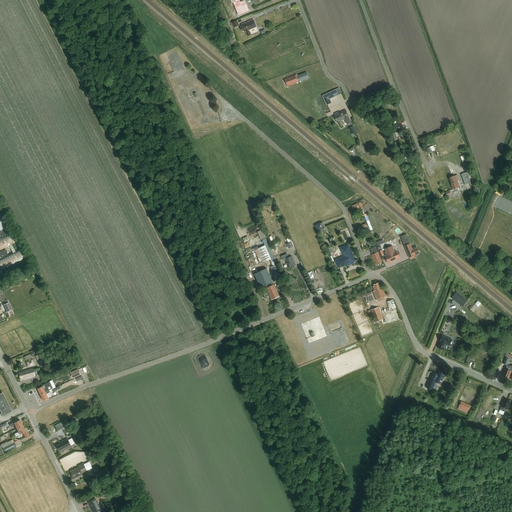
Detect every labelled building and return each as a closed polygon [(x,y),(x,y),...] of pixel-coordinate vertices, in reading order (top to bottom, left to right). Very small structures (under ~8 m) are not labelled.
[(239,15),(250,11),(245,0),(241,2),(235,4),(239,15)] [(249,30),(257,27),(254,20),(242,25),(242,26),(241,27),(243,31),(244,30),(245,32),(246,31),(247,33),(246,33),(247,36),(251,34),(250,31),(249,31),(249,30)] [(297,75),(300,82),(308,78),(306,72),(297,75)] [(298,82),(295,75),(285,79),(287,86),(298,82)] [(335,90),(322,96),(327,105),(331,103),(329,99),(338,95),(335,90)] [(338,121),(338,122),(345,119),(347,125),(352,123),(349,117),(346,110),(340,112),(341,113),(340,113),(339,113),(339,112),(334,114),(335,116),(334,117),(337,122),(338,121)] [(400,129),(401,128),(399,124),(398,124),(397,123),(388,127),(391,133),(390,134),(393,140),(396,139),(394,132),(400,130),(400,129)] [(471,170),(461,173),(465,184),(475,180),(471,170)] [(457,180),(459,180),(457,174),(448,177),(452,189),(459,186),(457,180)] [(354,211),(360,209),(358,203),(352,206),(354,211)] [(1,213),(0,213),(0,233),(2,238),(0,239),(0,250),(9,246),(11,245),(16,242),(11,234),(7,236),(3,229),(8,227),(1,213)] [(323,229),(321,223),(315,226),(318,231),(323,229)] [(262,230),(257,232),(260,240),(266,237),(262,230)] [(272,253),(267,243),(266,240),(263,241),(265,246),(257,249),(257,250),(255,251),(260,264),(263,262),(263,263),(270,260),(272,265),(277,263),(273,253),(272,253)] [(410,244),(404,246),(409,258),(410,258),(410,260),(415,258),(414,256),(416,255),(419,253),(417,248),(412,250),(410,244)] [(0,265),(2,271),(24,259),(19,249),(15,251),(11,245),(9,246),(12,253),(0,259),(0,265)] [(345,257),(336,261),(339,268),(345,265),(354,262),(355,261),(352,255),(353,255),(352,253),(351,253),(348,245),(341,248),(345,257)] [(387,255),(382,257),(384,260),(386,259),(387,261),(389,261),(390,262),(398,258),(398,257),(399,256),(397,253),(396,253),(396,252),(395,252),(392,246),(384,249),(387,255)] [(381,262),(382,262),(376,247),(371,249),(373,255),(372,255),(375,264),(376,264),(377,265),(381,263),(381,262)] [(287,254),(281,256),(283,261),(285,260),(289,268),(290,268),(290,269),(294,267),(294,266),(295,265),(292,256),(289,258),(287,254)] [(277,265),(270,267),(274,276),(280,273),(277,265)] [(261,272),(257,274),(259,281),(264,279),(267,287),(274,284),(271,276),(267,278),(266,275),(270,274),(269,271),(262,274),(261,272)] [(376,300),(386,296),(383,287),(380,288),(378,282),(373,284),(374,286),(372,286),(374,290),(372,291),(376,300)] [(274,285),(273,285),(266,288),(271,300),(279,297),(274,285)] [(457,292),(452,298),(462,307),(468,300),(457,292)] [(398,314),(393,300),(387,302),(390,310),(392,309),(395,315),(398,314)] [(9,316),(13,314),(8,302),(3,305),(6,312),(7,312),(9,316)] [(378,307),(370,310),(375,322),(383,319),(378,307)] [(449,346),(452,340),(442,335),(439,341),(440,342),(437,348),(443,351),(446,345),(449,346)] [(502,376),(508,379),(511,372),(511,364),(511,365),(511,367),(507,365),(505,369),(502,376)] [(23,380),(35,376),(33,369),(21,373),(21,374),(19,374),(21,379),(22,378),(23,380)] [(78,370),(70,373),(72,379),(81,375),(78,370)] [(445,373),(439,370),(437,374),(433,373),(430,379),(426,387),(432,390),(435,382),(440,384),(445,373)] [(43,387),(37,390),(40,395),(46,392),(44,389),(43,388),(46,387),(44,384),(42,386),(43,387)] [(46,392),(40,395),(43,401),(49,399),(48,398),(52,396),(50,393),(49,390),(46,392)] [(0,409),(3,416),(12,412),(2,393),(0,394),(0,409)] [(507,409),(511,402),(505,399),(501,407),(502,407),(500,410),(504,412),(506,409),(507,409)] [(468,410),(470,406),(461,402),(459,406),(468,410)] [(98,418),(92,420),(95,427),(105,422),(102,415),(97,417),(98,418)] [(17,429),(22,426),(20,420),(14,423),(9,425),(11,427),(15,425),(17,429)] [(19,434),(23,433),(26,438),(30,436),(27,430),(25,431),(22,426),(17,429),(18,433),(14,435),(15,437),(19,435),(19,434)] [(64,450),(71,446),(67,438),(62,441),(63,442),(56,445),(60,452),(61,451),(62,452),(64,451),(64,450)] [(13,443),(2,448),(4,452),(16,446),(14,443),(13,443)] [(78,468),(70,472),(73,479),(82,475),(81,474),(86,471),(83,464),(78,467),(78,468)] [(102,472),(95,475),(98,481),(105,477),(102,472)] [(92,511),(97,511),(101,510),(95,498),(87,502),(92,511)]
